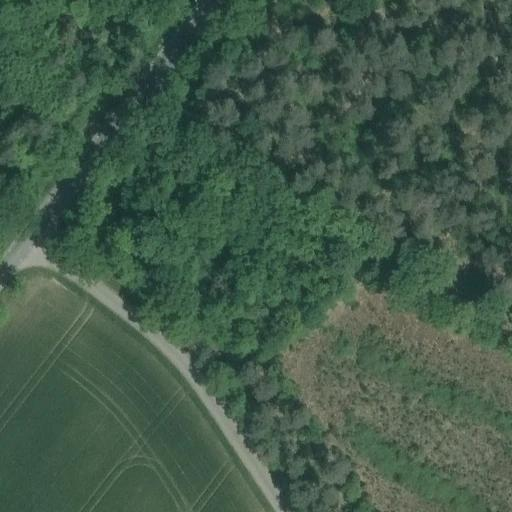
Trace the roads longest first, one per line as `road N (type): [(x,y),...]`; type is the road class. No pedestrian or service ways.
road 1 (track): [(511,320),(180,141),(130,104)]
road 2 (unclassified): [(285,511),(193,372),(26,237)]
road 3 (tertiary): [(26,237),(211,0)]
